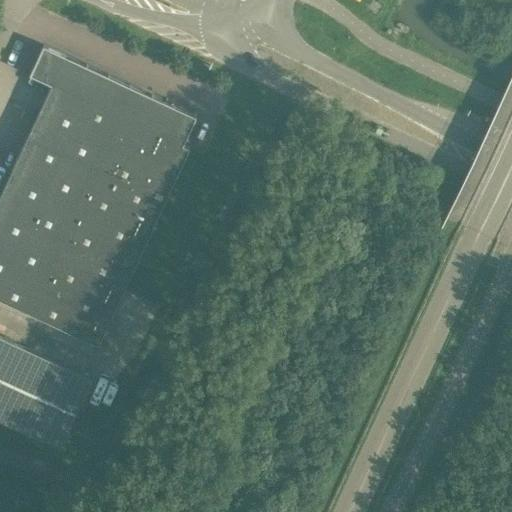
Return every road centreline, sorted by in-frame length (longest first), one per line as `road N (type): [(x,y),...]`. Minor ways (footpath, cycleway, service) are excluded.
road 1 (tertiary): [(348,511),(511,159)]
road 2 (primary): [(216,24),(253,72),(511,190)]
road 3 (primary): [(511,161),(304,55),(273,29),(268,14)]
road 4 (unclassified): [(389,511),(511,260)]
road 5 (unknown): [(0,314),(111,371)]
road 6 (unclassified): [(97,0),(158,20),(216,24)]
